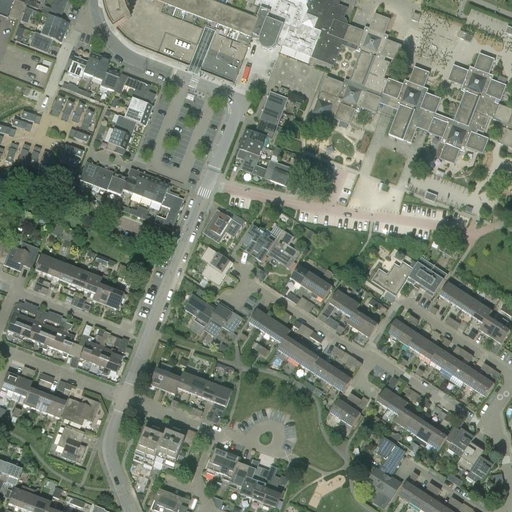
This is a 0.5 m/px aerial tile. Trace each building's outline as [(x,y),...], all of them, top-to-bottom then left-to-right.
[(18,21),(24,4),(15,0),(8,17),(18,21)] [(57,0),(53,10),(44,7),(41,14),(47,16),(60,20),(67,0),(57,0)] [(107,0),(108,5),(106,5),(106,8),(108,13),(108,15),(109,18),(111,20),(112,23),(115,28),(118,33),(119,35),(121,37),(123,39),(125,41),(127,42),(129,44),(132,46),(134,47),(136,48),(181,66),(191,68),(199,72),(201,72),(210,78),(234,87),(253,36),(255,37),(262,21),(257,19),(261,10),(254,7),(257,0),(255,0),(107,0)] [(255,0),(257,0),(254,7),(261,10),(257,19),(262,21),(255,37),(260,39),(259,45),(263,50),(268,52),(273,50),(278,44),(282,46),(282,48),(324,64),(333,67),(342,46),(360,53),(349,82),(345,80),(343,84),(326,78),(320,93),(321,93),(319,100),(318,100),(311,119),(332,127),(335,120),(349,126),(355,111),(360,113),(361,108),(376,114),(382,99),(400,106),(389,135),(385,133),(383,138),(366,131),(353,165),(338,159),(332,174),(369,188),(375,173),(389,179),(395,165),(399,166),(401,162),(416,168),(422,152),(412,148),(413,145),(419,147),(425,131),(429,132),(428,133),(443,139),(441,144),(445,145),(440,160),(455,165),(460,151),(464,152),(466,148),(483,155),(489,140),(477,135),(478,131),(484,133),(490,117),(494,119),(493,120),(503,124),(501,128),(503,129),(497,143),(511,148),(511,70),(511,72),(511,110),(495,104),(497,100),(501,102),(507,87),(492,81),(494,77),(489,75),(495,60),(480,54),(474,69),(470,67),(468,72),(453,66),(448,81),(462,87),(460,91),(465,93),(454,121),(436,114),(441,100),(427,94),(428,90),(424,88),(430,74),(415,68),(409,82),(405,81),(403,85),(389,80),(388,81),(385,79),(391,64),(385,61),(386,58),(396,61),(402,46),(387,41),(389,36),(385,35),(390,20),(375,14),(369,29),(365,27),(364,32),(342,23),(348,9),(337,5),(338,3),(336,0),(255,0)] [(22,17),(29,20),(32,11),(26,8),(22,17)] [(411,21),(418,23),(420,17),(414,14),(411,21)] [(69,24),(60,20),(47,16),(43,26),(65,34),(69,24)] [(61,44),(65,34),(43,26),(40,35),(52,40),(61,44)] [(460,32),(457,38),(464,41),(466,34),(460,32)] [(47,54),(52,40),(40,35),(34,33),(29,47),(47,54)] [(91,53),(87,63),(83,75),(92,79),(101,57),(91,53)] [(111,61),(101,57),(92,79),(102,83),(107,70),(111,61)] [(83,75),(87,63),(74,58),(67,76),(81,81),(83,75)] [(102,83),(99,88),(113,94),(120,76),(107,70),(102,83)] [(150,87),(120,76),(113,94),(120,96),(124,87),(135,91),(131,100),(144,105),(150,87)] [(265,107),(283,114),(288,100),(270,94),(265,107)] [(57,97),(52,110),(59,113),(64,100),(57,97)] [(128,110),(149,118),(153,108),(144,105),(131,100),(128,110)] [(67,102),(62,115),(69,117),(74,105),(67,102)] [(78,104),(73,117),(80,119),(85,106),(78,104)] [(278,128),(283,114),(265,107),(260,121),(278,128)] [(145,128),(149,118),(128,110),(124,119),(136,124),(145,128)] [(87,112),(82,125),(88,127),(93,114),(87,112)] [(22,113),(20,119),(34,123),(36,117),(22,113)] [(113,131),(131,138),(136,124),(124,119),(118,117),(113,131)] [(13,120),(11,127),(25,131),(27,124),(13,120)] [(242,140),(263,149),(267,139),(272,142),(278,128),(260,121),(255,134),(245,130),(242,140)] [(0,126),(0,133),(8,136),(10,130),(0,126)] [(108,145),(106,150),(114,153),(116,148),(126,151),(131,138),(113,131),(108,145)] [(76,132),(73,139),(86,144),(89,137),(76,132)] [(260,158),(263,149),(242,140),(238,150),(240,151),(247,154),(247,153),(260,158)] [(70,147),(68,154),(80,159),(83,152),(70,147)] [(9,149),(5,162),(11,165),(16,152),(9,149)] [(22,150),(17,163),(23,165),(28,153),(22,150)] [(256,167),(260,158),(247,153),(247,154),(240,151),(237,159),(244,162),(240,171),(270,183),(277,165),(270,162),(267,171),(256,167)] [(33,153),(28,165),(34,168),(39,155),(33,153)] [(42,157),(37,170),(44,173),(48,160),(42,157)] [(66,157),(64,164),(76,169),(79,162),(66,157)] [(93,187),(100,169),(86,164),(79,181),(93,187)] [(291,170),(277,165),(270,183),(284,188),(291,170)] [(62,168),(60,174),(72,179),(75,173),(62,168)] [(107,192),(114,174),(100,169),(93,187),(91,192),(95,193),(97,194),(99,189),(107,192)] [(132,196),(141,174),(130,170),(127,179),(122,192),(123,192),(132,196)] [(127,179),(114,174),(107,192),(121,198),(123,192),(122,192),(127,179)] [(142,199),(150,177),(141,174),(132,196),(142,199)] [(151,203),(160,181),(150,177),(142,199),(151,203)] [(489,186),(496,189),(498,182),(492,179),(489,186)] [(166,194),(170,185),(160,181),(151,203),(161,207),(166,194)] [(479,195),(482,201),(488,197),(486,192),(479,195)] [(424,199),(434,203),(437,197),(427,193),(424,199)] [(166,194),(161,207),(170,210),(166,221),(156,217),(153,224),(171,231),(183,201),(166,194)] [(235,238),(242,228),(217,212),(202,234),(219,245),(227,233),(235,238)] [(251,256),(267,231),(256,224),(239,249),(251,256)] [(275,236),(267,231),(251,256),(262,264),(266,256),(277,240),(273,238),(275,236)] [(300,253),(289,246),(294,238),(283,231),(277,240),(266,256),(272,260),(269,264),(276,268),(278,264),(289,270),(300,253)] [(0,263),(4,265),(11,247),(0,242),(0,263)] [(11,249),(4,266),(20,272),(22,266),(31,269),(38,250),(22,244),(19,252),(11,249)] [(233,264),(232,264),(208,248),(201,260),(209,265),(202,276),(219,287),(233,264)] [(40,274),(38,280),(44,282),(46,277),(53,260),(41,255),(34,272),(40,274)] [(113,272),(115,262),(97,257),(94,266),(113,272)] [(407,282),(420,290),(434,268),(421,259),(413,271),(410,276),(406,281),(407,282)] [(65,265),(53,260),(46,277),(59,282),(65,265)] [(410,276),(413,271),(402,264),(399,269),(394,265),(387,276),(379,271),(371,282),(396,298),(407,282),(406,281),(410,276)] [(65,265),(59,282),(71,286),(77,269),(65,265)] [(301,287),(310,273),(299,266),(290,280),(301,287)] [(434,268),(420,290),(433,299),(447,276),(434,268)] [(89,274),(77,269),(71,286),(83,291),(89,274)] [(332,274),(327,271),(324,276),(329,280),(332,274)] [(321,281),(310,273),(301,287),(312,294),(321,281)] [(88,313),(92,302),(99,285),(101,279),(89,274),(83,291),(88,293),(85,302),(82,310),(88,313)] [(40,294),(44,282),(38,280),(34,292),(40,294)] [(312,294),(310,297),(316,301),(318,298),(323,302),(332,288),(321,281),(312,294)] [(50,284),(44,282),(40,294),(46,296),(50,284)] [(439,297),(451,305),(459,291),(448,284),(439,297)] [(104,307),(111,290),(99,285),(92,302),(104,307)] [(64,303),(69,291),(63,289),(58,301),(64,303)] [(127,296),(111,290),(104,307),(117,312),(121,299),(126,301),(127,296)] [(74,294),(69,291),(64,303),(70,306),(74,294)] [(459,291),(451,305),(461,312),(470,298),(459,291)] [(329,306),(322,316),(328,319),(334,309),(340,313),(349,299),(338,292),(329,306)] [(290,302),(294,296),(288,293),(284,299),(290,302)] [(300,300),(294,296),(290,302),(295,306),(300,300)] [(217,311),(216,311),(211,307),(212,305),(205,300),(204,302),(195,297),(185,311),(198,320),(191,330),(201,337),(204,331),(217,311)] [(461,312),(472,319),(481,305),(470,298),(461,312)] [(356,312),(360,306),(349,299),(340,313),(350,320),(356,312)] [(368,305),(374,308),(377,303),(372,300),(368,305)] [(377,303),(374,308),(379,312),(382,307),(377,303)] [(18,340),(26,318),(20,316),(23,307),(17,305),(7,332),(13,334),(14,337),(14,339),(18,340)] [(220,305),(216,311),(217,311),(204,331),(213,337),(220,326),(233,334),(243,320),(220,305)] [(479,332),(492,313),(481,305),(472,319),(483,326),(479,332)] [(506,315),(509,309),(504,306),(500,311),(506,315)] [(435,316),(438,311),(432,308),(429,313),(435,316)] [(259,331),(268,318),(257,310),(248,324),(259,331)] [(32,321),(26,318),(18,340),(22,342),(22,340),(25,339),(31,341),(42,314),(36,312),(32,321)] [(347,325),(358,333),(367,319),(356,312),(350,320),(347,325)] [(490,339),(499,325),(489,318),(492,313),(479,332),(490,339)] [(38,348),(42,349),(50,328),(44,325),(48,317),(42,314),(31,341),(37,344),(38,346),(38,348)] [(409,323),(413,318),(408,315),(404,320),(409,323)] [(322,316),(319,321),(325,324),(328,319),(322,316)] [(279,325),(268,318),(259,331),(270,339),(279,325)] [(413,318),(409,323),(415,327),(418,322),(413,318)] [(367,319),(358,333),(369,340),(378,326),(367,319)] [(446,324),(451,327),(454,322),(449,319),(446,324)] [(503,319),(499,325),(490,339),(501,346),(510,332),(505,329),(508,323),(503,319)] [(50,328),(42,349),(46,351),(46,349),(49,348),(55,351),(66,324),(60,321),(57,330),(50,328)] [(398,342),(407,328),(396,321),(387,335),(398,342)] [(302,325),(297,322),(296,322),(293,327),(299,331),(302,325)] [(460,326),(454,322),(451,327),(456,330),(460,326)] [(68,356),(73,358),(78,346),(72,344),(75,337),(68,335),(72,326),(66,324),(55,351),(61,353),(63,356),(62,357),(66,359),(68,356)] [(281,346),(287,338),(290,332),(279,325),(270,339),(281,345),(281,346)] [(87,326),(84,335),(89,337),(92,328),(87,326)] [(345,331),(339,327),(336,331),(342,335),(345,331)] [(418,335),(407,328),(398,342),(409,349),(418,335)] [(315,341),(318,336),(313,333),(310,338),(315,341)] [(468,338),(473,341),(476,336),(471,333),(468,338)] [(242,335),(238,340),(244,344),(247,338),(242,335)] [(409,349),(419,356),(429,342),(418,335),(409,349)] [(81,337),(78,346),(73,358),(74,358),(71,364),(77,367),(79,364),(82,365),(83,363),(85,362),(91,365),(102,338),(96,336),(93,344),(91,344),(92,341),(91,338),(84,336),(81,337)] [(318,336),(315,341),(320,345),(324,340),(318,336)] [(98,371),(102,373),(111,351),(105,349),(108,340),(102,338),(91,365),(98,367),(99,369),(98,371)] [(298,345),(287,338),(281,346),(281,345),(277,351),(289,359),(298,345)] [(122,339),(120,345),(117,354),(111,351),(102,373),(101,377),(106,379),(108,378),(110,374),(107,373),(109,372),(116,374),(128,342),(122,339)] [(451,343),(446,340),(445,340),(442,345),(448,348),(451,343)] [(429,342),(419,356),(430,363),(435,356),(439,349),(429,342)] [(299,366),(308,352),(298,345),(289,359),(299,366)] [(336,356),(340,351),(335,347),(331,352),(336,356)] [(450,356),(439,349),(435,356),(430,363),(441,370),(450,356)] [(242,359),(247,363),(252,355),(247,351),(242,359)] [(340,351),(336,356),(342,360),(346,354),(340,351)] [(464,359),(467,354),(462,351),(459,356),(464,359)] [(319,359),(308,352),(299,366),(310,373),(319,359)] [(168,361),(170,356),(170,355),(164,353),(162,359),(168,361)] [(473,358),(467,354),(464,359),(470,363),(473,358)] [(450,356),(441,370),(452,377),(461,364),(450,356)] [(321,380),(330,366),(319,359),(310,373),(321,380)] [(398,364),(404,368),(407,363),(402,359),(398,364)] [(188,363),(182,360),(180,366),(186,369),(188,363)] [(359,371),(362,365),(356,362),(353,367),(359,371)] [(160,368),(158,367),(150,387),(163,391),(169,374),(172,368),(162,364),(160,368)] [(472,371),(461,364),(452,377),(463,384),(472,371)] [(481,370),(486,374),(490,369),(484,365),(481,370)] [(341,373),(330,366),(321,380),(332,387),(341,373)] [(23,374),(33,379),(37,372),(27,367),(23,374)] [(494,372),(490,369),(486,374),(491,377),(494,372)] [(418,370),(415,375),(421,379),(424,374),(418,370)] [(472,371),(463,384),(474,392),(483,378),(472,371)] [(1,390),(13,395),(20,378),(7,373),(1,390)] [(177,390),(178,390),(189,395),(196,378),(183,373),(181,379),(177,390)] [(341,373),(332,387),(343,394),(352,380),(341,373)] [(181,379),(169,374),(163,391),(175,396),(178,390),(177,390),(181,379)] [(36,387),(43,389),(48,377),(41,375),(36,387)] [(55,380),(48,377),(43,389),(50,392),(55,380)] [(25,400),(29,390),(32,383),(20,378),(13,395),(25,400)] [(201,399),(208,382),(196,378),(189,395),(201,399)] [(494,385),(483,378),(474,392),(485,399),(494,385)] [(208,382),(201,399),(213,404),(220,387),(222,382),(216,379),(213,385),(208,382)] [(54,399),(47,416),(59,420),(66,404),(72,387),(66,384),(61,395),(59,401),(54,399)] [(220,387),(213,404),(226,409),(232,392),(220,387)] [(22,406),(35,411),(41,394),(29,390),(25,400),(22,406)] [(388,411),(397,397),(385,390),(376,404),(388,411)] [(47,416),(54,399),(41,394),(35,411),(47,416)] [(352,403),(356,398),(350,395),(347,400),(352,403)] [(408,405),(397,397),(388,411),(398,418),(403,410),(404,410),(408,405)] [(99,404),(83,398),(81,405),(69,400),(61,419),(81,426),(84,418),(92,422),(99,404)] [(356,398),(352,403),(358,407),(361,402),(356,398)] [(416,403),(422,407),(425,402),(420,398),(416,403)] [(341,421),(350,407),(338,400),(329,414),(341,421)] [(179,404),(173,402),(170,407),(177,410),(179,404)] [(425,402),(422,407),(427,410),(430,405),(425,402)] [(361,415),(350,407),(341,421),(352,429),(361,415)] [(394,424),(406,431),(415,417),(404,410),(403,410),(398,418),(394,424)] [(197,411),(195,417),(201,419),(203,413),(197,411)] [(219,426),(222,420),(221,420),(223,415),(217,412),(216,414),(210,412),(207,421),(219,426)] [(443,421),(447,416),(441,412),(438,417),(443,421)] [(447,416),(443,421),(448,424),(452,419),(447,416)] [(416,438),(425,424),(415,417),(406,431),(416,438)] [(378,426),(381,421),(375,418),(372,423),(378,426)] [(145,420),(142,429),(146,431),(150,422),(145,420)] [(386,425),(381,421),(378,426),(383,430),(386,425)] [(150,422),(146,431),(151,433),(153,429),(155,424),(150,422)] [(170,422),(168,427),(154,463),(155,463),(173,470),(184,443),(190,446),(192,445),(193,443),(188,441),(184,439),(179,438),(181,433),(174,430),(177,424),(170,422)] [(436,431),(425,424),(416,438),(427,445),(436,431)] [(151,433),(146,431),(142,429),(141,432),(141,433),(143,434),(133,461),(152,468),(155,463),(154,463),(168,427),(162,425),(159,431),(153,429),(151,433)] [(378,429),(375,427),(371,425),(368,430),(375,434),(378,429)] [(79,447),(84,434),(65,426),(57,446),(65,449),(62,458),(79,464),(85,449),(79,447)] [(449,436),(447,438),(453,442),(461,430),(456,426),(449,436)] [(183,428),(181,433),(179,438),(184,439),(187,430),(183,428)] [(461,459),(467,449),(471,443),(466,440),(471,433),(463,428),(461,430),(453,442),(448,450),(461,459)] [(187,430),(184,439),(188,441),(192,432),(187,430)] [(436,431),(427,445),(438,452),(447,438),(449,436),(444,432),(442,435),(436,431)] [(192,432),(188,441),(193,443),(197,434),(192,432)] [(390,479),(390,478),(406,453),(384,439),(374,454),(385,461),(378,471),(390,479)] [(457,464),(470,473),(482,455),(482,456),(485,450),(478,445),(473,453),(467,449),(461,459),(457,464)] [(220,475),(228,454),(215,450),(206,474),(214,477),(215,474),(220,475)] [(240,459),(228,454),(220,475),(224,477),(222,480),(230,483),(231,483),(238,463),(238,464),(240,459)] [(470,473),(467,478),(480,487),(490,471),(485,467),(489,460),(482,456),(482,455),(470,473)] [(0,489),(3,483),(9,465),(0,461),(0,489)] [(252,500),(258,482),(253,480),(257,470),(259,464),(253,461),(250,468),(242,489),(239,495),(252,500)] [(238,488),(242,489),(250,468),(238,464),(238,463),(231,483),(230,483),(228,488),(237,491),(238,488)] [(3,483),(0,489),(0,493),(5,496),(9,485),(15,487),(22,470),(15,467),(16,466),(10,464),(9,465),(3,483)] [(264,504),(275,477),(278,470),(271,467),(264,485),(258,482),(252,500),(264,504)] [(401,484),(390,478),(390,479),(378,471),(369,486),(380,493),(373,504),(384,511),(401,484)] [(419,477),(413,474),(410,479),(416,483),(419,477)] [(460,487),(463,482),(452,474),(449,479),(460,487)] [(275,477),(264,504),(276,509),(283,492),(277,490),(281,480),(275,477)] [(409,504),(418,490),(407,483),(398,497),(409,504)] [(432,493),(435,488),(430,485),(426,490),(432,493)] [(7,506),(20,511),(28,490),(21,487),(20,491),(14,489),(7,506)] [(62,490),(56,488),(52,498),(58,501),(62,490)] [(435,488),(432,493),(437,497),(440,491),(435,488)] [(28,490),(20,511),(23,511),(33,511),(38,498),(33,496),(34,492),(28,490)] [(165,511),(169,502),(164,499),(166,493),(160,490),(151,511),(165,511)] [(429,497),(418,490),(409,504),(420,511),(429,497)] [(179,511),(184,500),(178,497),(175,504),(169,502),(165,511),(179,511)] [(420,511),(434,511),(440,504),(429,497),(420,511)] [(51,503),(38,498),(33,511),(47,511),(48,509),(51,503)] [(85,504),(79,502),(73,499),(71,505),(83,510),(85,504)] [(179,511),(186,511),(191,502),(184,499),(184,500),(179,511)] [(453,507),(457,502),(452,499),(448,504),(453,507)] [(462,505),(457,502),(453,507),(459,511),(462,505)]
